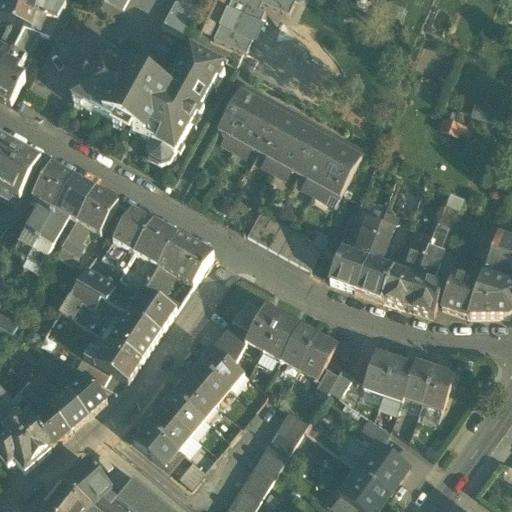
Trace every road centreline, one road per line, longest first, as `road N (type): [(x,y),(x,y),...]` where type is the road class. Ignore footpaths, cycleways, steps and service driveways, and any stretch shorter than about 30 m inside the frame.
road 1 (residential): [(235,255),(133,406),(105,435),(0,506)]
road 2 (residential): [(235,255),(391,334),(511,347)]
road 3 (residential): [(235,255),(0,123)]
road 4 (residential): [(511,414),(441,511)]
